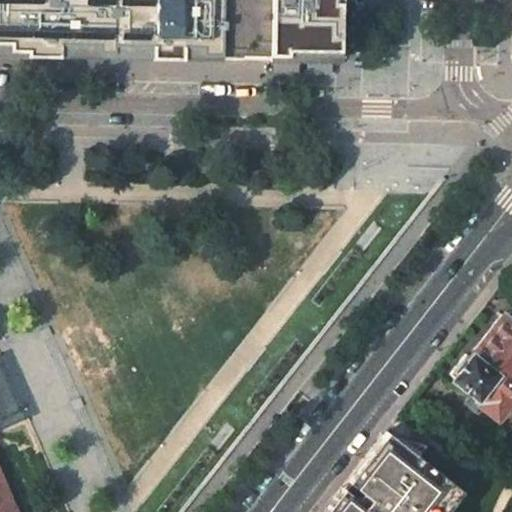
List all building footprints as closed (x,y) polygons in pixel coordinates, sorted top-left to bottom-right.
[(333,62),(335,0),(0,0),(0,53),(107,56),(333,62)] [(461,354),(446,374),(469,392),(479,400),(476,403),(494,417),(511,393),(511,312),(507,312),(504,317),(500,313),(466,357),(461,354)] [(469,392),(463,400),(473,408),(476,403),(479,400),(469,392)] [(440,511),(457,490),(383,432),(351,472),(344,480),(349,483),(344,490),(340,486),(319,511),(440,511)] [(0,511),(15,511),(0,477),(0,511)]
